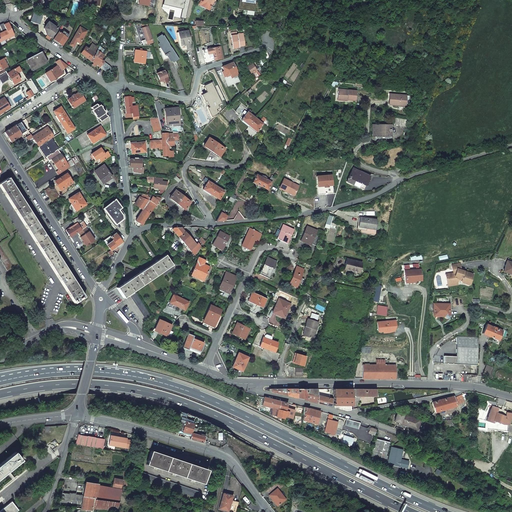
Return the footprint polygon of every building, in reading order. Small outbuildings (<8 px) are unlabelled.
[(136,0),(136,1),(137,2),(137,3),(148,5),(154,8),(155,0),(136,0)] [(186,18),(190,0),(164,0),(163,4),(182,9),(181,17),(186,18)] [(200,0),(198,5),(210,12),(216,0),(200,0)] [(240,0),(239,8),(243,9),(255,10),(255,3),(254,3),(254,0),(252,0),(252,1),(251,0),(250,0),(240,0)] [(34,10),(30,22),(40,25),(44,13),(34,10)] [(48,22),(44,29),(46,35),(47,36),(51,38),(57,28),(54,26),(48,22)] [(0,24),(0,28),(5,40),(14,36),(8,23),(6,24),(5,24),(6,25),(4,26),(3,23),(0,24)] [(153,42),(146,24),(141,24),(143,28),(142,28),(146,40),(142,41),(143,43),(147,43),(147,44),(153,42)] [(87,32),(79,27),(69,45),(73,47),(76,42),(80,44),(87,32)] [(184,31),(183,29),(178,30),(179,32),(178,32),(181,46),(186,45),(187,50),(191,49),(187,31),(184,31)] [(61,34),(58,32),(53,40),(56,41),(63,46),(68,37),(62,33),(61,34)] [(231,33),(232,45),(231,45),(231,47),(233,47),(233,48),(239,47),(239,46),(245,45),(243,34),(237,35),(237,32),(231,33)] [(162,37),(161,35),(157,38),(160,43),(158,44),(160,48),(159,48),(163,60),(169,58),(171,61),(174,59),(175,61),(179,58),(172,48),(171,49),(168,45),(169,44),(164,36),(162,37)] [(98,49),(91,44),(88,49),(85,47),(80,54),(90,61),(95,54),(97,51),(98,49)] [(213,53),(214,61),(223,58),(221,47),(220,47),(220,45),(213,47),(213,48),(210,49),(207,50),(208,54),(211,53),(213,53)] [(143,64),(145,51),(134,50),(133,63),(143,64)] [(202,50),(205,65),(213,62),(211,53),(208,54),(207,50),(202,50)] [(95,54),(90,61),(93,63),(91,65),(94,67),(95,65),(100,68),(104,62),(100,60),(104,56),(97,51),(95,54)] [(47,63),(41,52),(26,60),(32,70),(47,63)] [(61,71),(69,66),(59,59),(56,62),(58,65),(61,71)] [(109,66),(104,62),(100,68),(108,74),(111,68),(109,66)] [(240,75),(234,62),(225,65),(223,67),(224,69),(224,71),(222,72),(225,77),(227,77),(231,75),(232,78),(240,75)] [(257,69),(253,63),(247,67),(249,70),(248,71),(250,74),(251,73),(255,79),(252,80),(254,82),(261,76),(256,69),(257,69)] [(61,71),(58,65),(46,73),(49,77),(50,76),(52,79),(62,73),(61,71)] [(21,70),(18,67),(7,74),(5,71),(0,74),(0,81),(2,84),(9,79),(10,81),(11,81),(13,84),(20,80),(16,74),(21,70)] [(169,82),(164,70),(156,73),(159,82),(163,80),(165,83),(169,82)] [(347,100),(356,101),(356,91),(338,89),(337,98),(347,99),(347,100)] [(84,101),(79,92),(67,100),(72,108),(84,101)] [(397,104),(405,105),(406,95),(389,94),(388,105),(393,105),(397,105),(397,104)] [(124,97),(126,113),(125,113),(126,117),(132,117),(133,117),(135,116),(138,116),(138,105),(131,106),(131,102),(134,101),(133,97),(130,97),(124,97)] [(0,113),(9,108),(3,98),(0,100),(0,113)] [(203,110),(209,123),(214,119),(212,116),(218,113),(217,112),(220,110),(215,99),(209,101),(212,106),(203,110)] [(92,110),(97,118),(96,119),(99,123),(108,117),(106,115),(100,105),(98,106),(96,104),(91,107),(92,109),(92,110)] [(248,110),(240,104),(235,111),(241,117),(248,110)] [(74,129),(60,107),(53,111),(67,133),(74,129)] [(180,125),(178,108),(165,109),(165,115),(167,115),(168,124),(172,124),(173,126),(180,125)] [(250,114),(247,112),(241,120),(249,126),(255,118),(250,114)] [(405,127),(407,118),(395,116),(394,123),(400,125),(400,126),(405,127)] [(162,130),(158,118),(150,119),(154,132),(162,130)] [(262,124),(255,118),(249,126),(256,132),(262,124)] [(30,134),(22,121),(14,126),(4,133),(11,142),(21,135),(23,139),(30,134)] [(373,135),(391,135),(391,125),(373,124),(373,135)] [(232,129),(230,126),(223,135),(226,136),(232,129)] [(53,137),(47,127),(32,137),(38,146),(39,146),(51,138),(53,137)] [(105,135),(100,127),(87,135),(91,143),(98,139),(99,139),(105,135)] [(173,134),(168,134),(162,134),(162,141),(162,142),(163,143),(160,143),(160,142),(157,142),(154,142),(154,141),(150,141),(149,143),(149,148),(160,148),(160,150),(163,149),(163,157),(169,156),(169,151),(168,146),(174,145),(174,140),(179,139),(178,133),(173,132),(173,134)] [(57,149),(51,138),(39,146),(41,150),(40,150),(45,157),(46,157),(57,149)] [(217,143),(209,138),(203,146),(211,151),(217,143)] [(146,152),(145,142),(136,143),(136,144),(130,145),(131,153),(146,152)] [(258,146),(251,142),(248,148),(252,156),(258,146)] [(225,149),(217,143),(211,151),(219,157),(225,149)] [(104,154),(100,148),(91,154),(95,160),(98,158),(101,162),(110,156),(107,151),(104,154)] [(67,164),(57,149),(46,157),(49,161),(51,159),(57,167),(56,167),(58,170),(56,171),(58,175),(69,167),(67,164)] [(77,157),(76,156),(71,160),(72,160),(67,164),(69,167),(72,165),(79,161),(77,157)] [(142,166),(142,161),(144,161),(144,158),(141,158),(135,157),(135,159),(131,159),(131,162),(131,166),(134,166),(134,174),(144,175),(144,166),(142,166)] [(79,161),(72,165),(79,177),(87,172),(79,161)] [(111,178),(103,165),(94,172),(97,177),(98,176),(103,183),(111,178)] [(369,176),(351,169),(345,182),(363,190),(369,176)] [(60,190),(72,183),(66,174),(55,181),(60,190)] [(268,190),(275,177),(272,175),(269,181),(265,179),(266,177),(262,175),(261,177),(256,174),(252,182),(268,190)] [(331,175),(316,176),(317,186),(323,186),(324,183),(326,183),(328,185),(332,185),(331,175)] [(162,181),(163,178),(155,177),(154,182),(154,187),(160,188),(160,193),(163,193),(167,188),(168,182),(162,181)] [(12,183),(8,178),(0,183),(0,186),(74,303),(84,297),(78,286),(77,284),(76,283),(67,270),(66,268),(65,266),(56,253),(55,251),(54,249),(46,236),(45,234),(44,233),(41,228),(35,220),(34,218),(33,217),(30,211),(25,203),(24,201),(22,200),(14,187),(13,185),(12,183)] [(298,186),(283,179),(279,188),(286,192),(287,191),(294,194),(298,186)] [(211,194),(216,186),(208,181),(203,189),(211,194)] [(224,191),(216,186),(211,194),(219,199),(224,191)] [(183,196),(175,190),(170,198),(177,204),(183,196)] [(85,205),(78,193),(68,199),(73,207),(74,206),(76,210),(85,205)] [(58,194),(50,199),(52,203),(60,197),(58,194)] [(190,202),(183,196),(177,204),(184,209),(190,202)] [(143,223),(160,198),(156,197),(155,199),(152,197),(149,201),(139,198),(138,198),(137,199),(138,199),(134,204),(143,210),(136,220),(142,225),(143,223)] [(121,208),(115,200),(103,209),(115,225),(125,217),(125,215),(120,209),(121,208)] [(226,209),(224,207),(216,221),(225,221),(228,216),(224,214),(226,210),(225,210),(226,209)] [(82,222),(79,216),(72,220),(75,224),(77,223),(78,225),(82,222)] [(358,229),(374,231),(376,221),(359,218),(358,229)] [(78,225),(77,223),(75,224),(66,230),(70,237),(81,230),(79,228),(78,225)] [(275,240),(287,245),(293,229),(282,224),(275,240)] [(314,245),(318,238),(314,237),(316,230),(306,225),(303,232),(299,241),(310,245),(311,244),(314,245)] [(94,241),(85,227),(78,232),(81,236),(80,237),(86,246),(94,241)] [(184,232),(181,227),(173,227),(172,229),(190,250),(191,249),(196,254),(201,247),(197,243),(196,244),(185,232),(184,232)] [(250,228),(242,246),(249,249),(254,238),(257,231),(250,228)] [(222,250),(229,237),(219,232),(212,245),(222,250)] [(122,243),(115,234),(110,237),(110,236),(104,240),(112,250),(117,246),(122,243)] [(15,270),(0,246),(0,259),(9,274),(12,272),(15,270)] [(118,254),(115,252),(112,257),(111,257),(110,259),(107,261),(109,263),(115,259),(118,254)] [(172,265),(166,255),(157,261),(149,266),(139,273),(126,282),(117,288),(118,290),(123,298),(172,265)] [(266,257),(260,270),(259,269),(258,271),(259,272),(258,274),(267,278),(272,269),(273,269),(276,261),(266,257)] [(204,261),(198,258),(191,274),(202,280),(208,267),(202,264),(204,261)] [(361,263),(346,259),(345,264),(344,269),(358,273),(361,263)] [(511,261),(507,260),(503,270),(511,273),(511,261)] [(458,278),(461,279),(460,280),(461,281),(468,284),(470,283),(473,273),(460,269),(461,266),(460,262),(452,264),(452,268),(456,270),(455,271),(445,273),(447,283),(457,281),(458,278)] [(296,287),(303,269),(297,266),(295,268),(294,268),(287,283),(296,287)] [(412,270),(404,271),(405,281),(415,280),(421,279),(420,269),(412,270)] [(404,284),(416,283),(415,280),(405,281),(404,271),(403,271),(404,284)] [(228,292),(235,276),(229,273),(226,272),(219,288),(221,289),(228,292)] [(151,316),(136,292),(130,296),(146,319),(151,316)] [(247,302),(261,309),(266,299),(251,292),(247,302)] [(185,310),(189,302),(173,295),(169,303),(185,310)] [(289,304),(278,299),(271,312),(283,318),(289,304)] [(449,304),(434,303),(433,315),(445,315),(445,317),(446,318),(447,318),(448,317),(449,316),(449,304)] [(220,310),(212,307),(210,306),(203,322),(205,323),(212,327),(220,310)] [(385,317),(387,309),(377,307),(376,315),(385,317)] [(311,339),(317,322),(307,319),(304,327),(306,328),(303,336),(311,339)] [(167,336),(171,325),(159,320),(155,330),(167,336)] [(231,331),(243,337),(248,327),(237,321),(231,331)] [(498,339),(501,330),(497,328),(493,326),(493,327),(486,324),(482,333),(490,336),(489,337),(491,337),(493,338),(493,337),(498,339)] [(204,343),(196,340),(193,338),(193,336),(188,334),(183,346),(192,350),(200,353),(204,343)] [(258,345),(273,351),(277,341),(270,339),(263,336),(262,335),(258,345)] [(477,337),(456,337),(455,356),(476,357),(477,337)] [(237,353),(231,366),(241,371),(247,357),(237,353)] [(305,357),(295,354),(293,363),(302,366),(305,357)] [(455,356),(433,355),(432,359),(432,363),(476,365),(476,357),(455,356)] [(379,379),(396,379),(396,371),(395,371),(395,365),(384,365),(384,360),(376,360),(375,365),(362,365),(362,379),(379,379)] [(487,380),(510,390),(511,390),(511,376),(492,367),(487,380)] [(265,389),(330,406),(332,398),(316,394),(316,388),(265,388),(265,389)] [(332,388),(332,398),(332,406),(346,410),(350,409),(350,388),(332,388)] [(434,411),(455,406),(463,402),(460,394),(453,397),(452,396),(431,402),(434,411)] [(261,404),(270,407),(268,413),(282,417),(285,410),(287,402),(263,396),(261,404)] [(492,405),(486,419),(491,422),(492,420),(501,423),(503,424),(507,424),(510,418),(511,419),(511,418),(511,413),(511,414),(508,413),(506,412),(506,411),(497,408),(492,405)] [(316,423),(320,411),(303,407),(302,420),(316,423)] [(405,416),(401,425),(417,431),(421,422),(405,416)] [(335,433),(337,422),(327,419),(324,431),(333,434),(333,433),(335,433)] [(194,425),(185,421),(184,428),(183,428),(182,432),(193,434),(195,425),(194,425)] [(78,434),(75,445),(80,445),(103,449),(104,439),(81,436),(78,434)] [(193,434),(191,440),(205,443),(205,441),(206,437),(193,434)] [(108,445),(129,448),(130,441),(125,440),(126,439),(110,436),(108,445)] [(379,440),(375,456),(387,459),(388,456),(386,455),(389,442),(379,440)] [(398,466),(401,451),(391,448),(388,460),(381,458),(380,462),(388,464),(398,466)] [(151,451),(146,465),(203,484),(207,470),(151,451)] [(15,452),(0,464),(0,478),(22,460),(15,452)] [(142,473),(139,479),(197,498),(199,492),(142,473)] [(114,478),(112,488),(121,489),(122,480),(114,478)] [(85,483),(83,496),(93,498),(95,498),(97,485),(85,483)] [(99,485),(97,499),(120,502),(122,490),(121,489),(112,488),(99,485)] [(277,506),(284,500),(276,489),(268,495),(277,506)] [(223,494),(219,509),(228,511),(230,511),(236,511),(239,502),(231,500),(232,496),(223,494)] [(82,504),(81,509),(91,509),(93,500),(93,498),(83,496),(82,504)] [(93,500),(91,509),(94,509),(118,510),(119,504),(93,500)] [(11,501),(0,510),(0,511),(16,511),(19,510),(11,501)]
